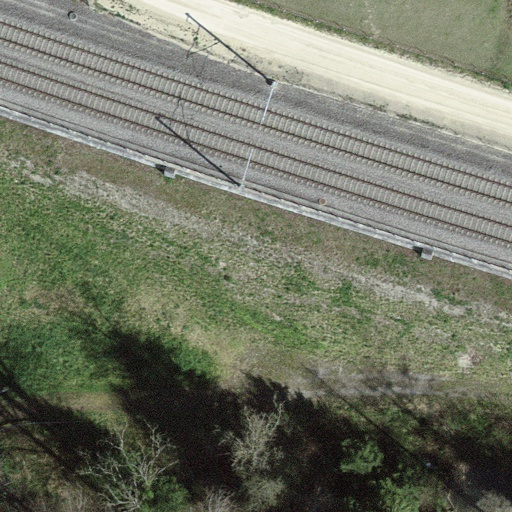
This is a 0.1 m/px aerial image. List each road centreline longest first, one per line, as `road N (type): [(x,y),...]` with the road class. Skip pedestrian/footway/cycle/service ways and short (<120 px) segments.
road 1 (track): [(0,412),(367,385),(511,397)]
road 2 (track): [(511,106),(192,0)]
